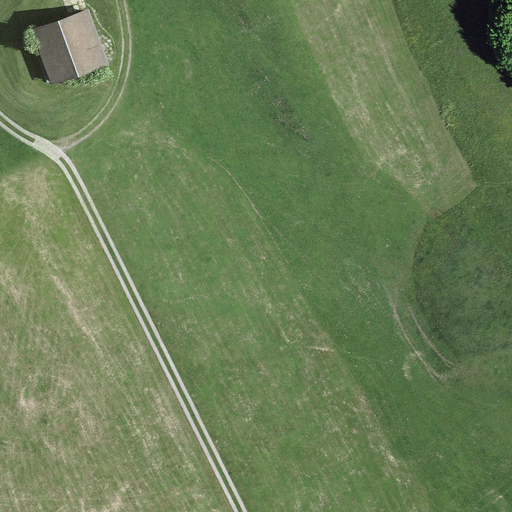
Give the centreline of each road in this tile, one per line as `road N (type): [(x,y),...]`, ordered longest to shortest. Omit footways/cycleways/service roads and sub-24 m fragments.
road 1 (track): [(240,511),(65,161),(51,149)]
road 2 (track): [(51,149),(88,134),(115,99),(127,29),(122,0)]
